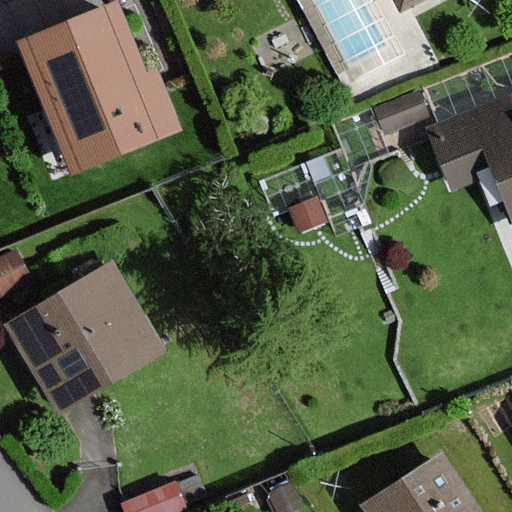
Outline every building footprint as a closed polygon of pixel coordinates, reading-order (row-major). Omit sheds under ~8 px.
[(141,78),(115,10),(30,43),(77,163),(179,124),(159,72),(141,78)] [(426,114),(417,92),(378,107),(387,129),(426,114)] [(511,185),(511,98),(435,129),(458,185),(504,166),(511,185)] [(118,263),(19,323),(69,406),(168,346),(118,263)] [(476,511),(441,459),(369,507),(372,511),(476,511)] [(176,485),(126,504),(129,511),(167,511),(184,506),(176,485)]
